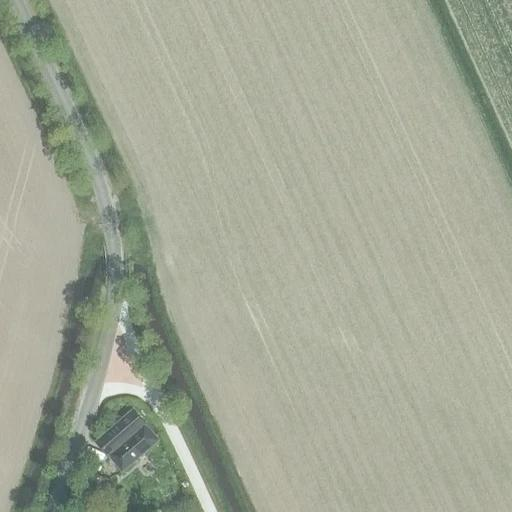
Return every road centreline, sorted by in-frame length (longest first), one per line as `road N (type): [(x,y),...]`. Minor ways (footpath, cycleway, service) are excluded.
road 1 (tertiary): [(103,358),(116,280),(111,233),(100,189),(14,0)]
road 2 (unclassified): [(207,511),(148,388),(103,358)]
road 3 (tertiary): [(51,511),(103,358)]
